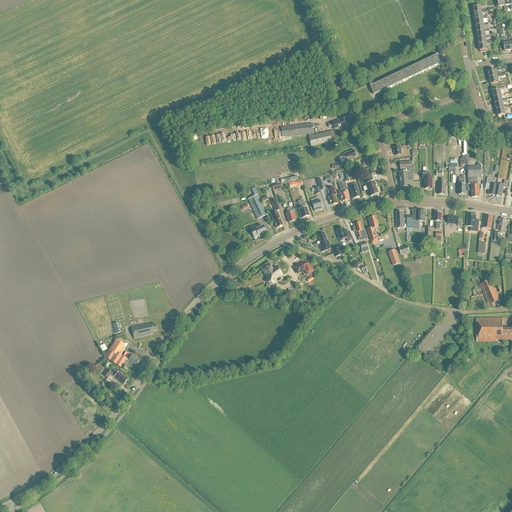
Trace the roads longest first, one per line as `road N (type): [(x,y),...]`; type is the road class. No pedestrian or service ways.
road 1 (secondary): [(0,509),(90,442),(197,300),(285,237)]
road 2 (residential): [(511,310),(418,306),(285,237)]
